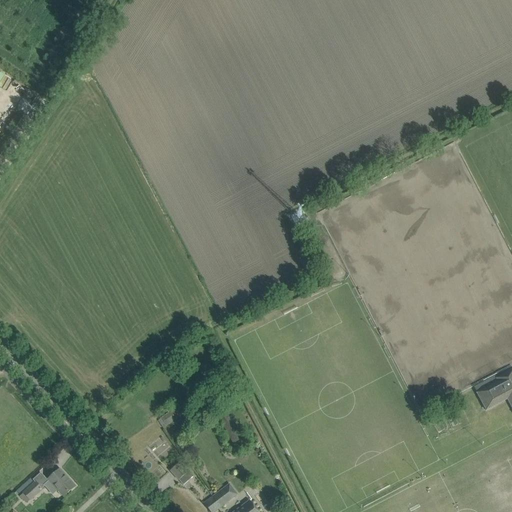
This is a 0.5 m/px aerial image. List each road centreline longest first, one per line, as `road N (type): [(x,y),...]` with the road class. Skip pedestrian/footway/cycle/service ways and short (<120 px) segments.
road 1 (tertiary): [(150,511),(0,346)]
road 2 (track): [(0,179),(116,0)]
